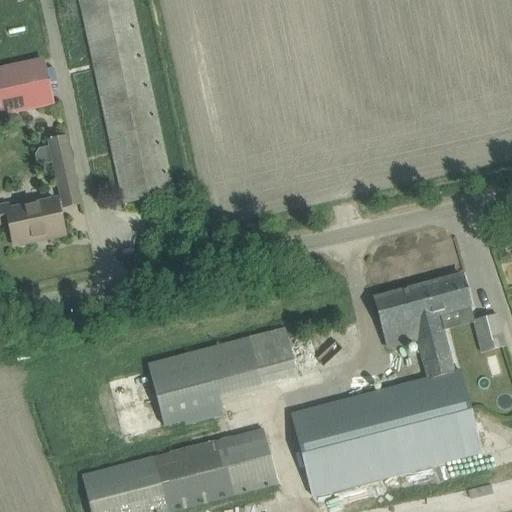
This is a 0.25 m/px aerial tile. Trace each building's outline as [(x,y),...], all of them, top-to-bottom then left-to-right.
[(130,0),(80,0),(125,205),(172,194),(130,0)] [(0,68),(0,106),(3,118),(55,106),(44,58),(0,68)] [(43,166),(53,164),(58,184),(75,181),(66,138),(49,142),(50,147),(39,149),(34,155),(36,162),(43,166)] [(0,227),(9,226),(14,246),(34,242),(33,239),(61,233),(62,236),(64,235),(56,201),(10,211),(9,205),(0,207),(0,227)] [(427,379),(397,387),(290,415),(312,499),(482,453),(460,369),(454,371),(439,315),(471,307),(467,296),(462,276),(375,300),(380,319),(388,350),(417,342),(427,379)] [(474,322),(482,353),(506,347),(498,316),(474,322)] [(147,365),(157,404),(163,428),(223,412),(220,399),(298,378),(285,329),(147,365)] [(264,430),(153,459),(82,477),(91,511),(174,511),(278,485),(264,430)]
